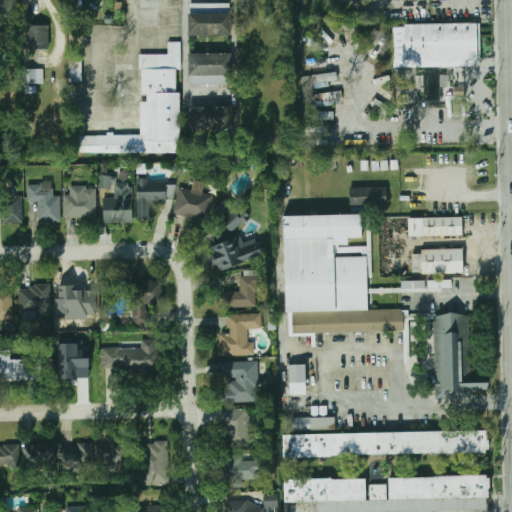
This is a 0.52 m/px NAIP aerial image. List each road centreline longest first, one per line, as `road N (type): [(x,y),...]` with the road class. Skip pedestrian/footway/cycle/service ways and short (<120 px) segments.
road 1 (residential): [(0,254),(154,251),(178,260),(186,283),(192,511)]
road 2 (residential): [(188,411),(0,414)]
road 3 (primary): [(509,39),(511,225)]
